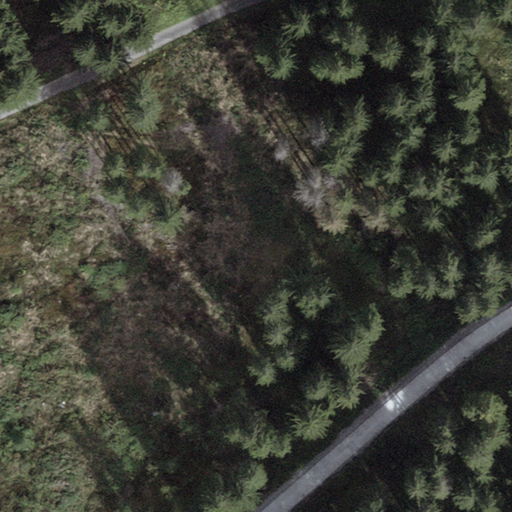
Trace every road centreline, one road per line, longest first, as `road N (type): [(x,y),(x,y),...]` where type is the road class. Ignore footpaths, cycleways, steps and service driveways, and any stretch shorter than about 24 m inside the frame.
road 1 (track): [(263,511),(484,331),(511,317)]
road 2 (track): [(0,113),(255,0)]
